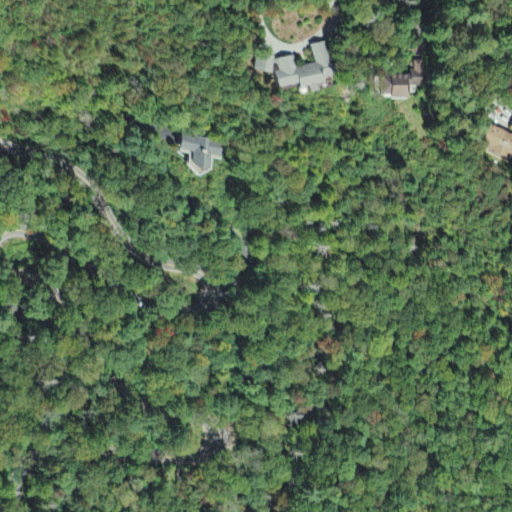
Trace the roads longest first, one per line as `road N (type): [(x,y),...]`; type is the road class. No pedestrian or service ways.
road 1 (residential): [(222,438),(213,422),(139,404),(105,371),(53,292),(0,269),(3,233),(23,231),(176,315),(207,306),(211,278),(143,256),(81,177),(0,145)]
road 2 (residential): [(15,511),(20,472),(47,453),(203,458),(222,438)]
